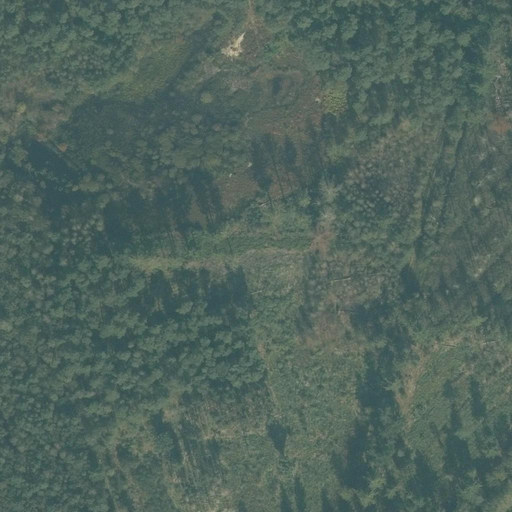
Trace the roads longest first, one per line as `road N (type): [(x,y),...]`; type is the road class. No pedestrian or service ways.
road 1 (track): [(476,0),(354,511)]
road 2 (track): [(0,37),(197,0)]
